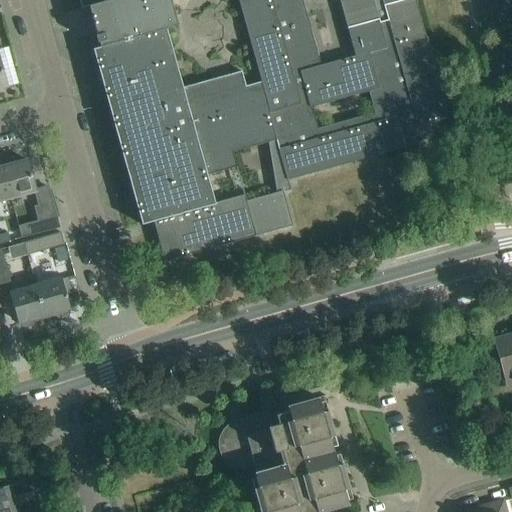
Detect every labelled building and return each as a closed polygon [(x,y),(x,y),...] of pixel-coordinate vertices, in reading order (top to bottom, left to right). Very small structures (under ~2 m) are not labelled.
[(79,0),(81,8),(88,6),(89,10),(90,9),(94,26),(96,33),(100,47),(93,49),(103,85),(142,224),(142,225),(154,221),(156,229),(165,261),(255,236),(293,226),(289,212),(284,192),(292,189),(289,179),(327,169),(335,167),(404,147),(404,145),(432,137),(428,124),(448,118),(426,37),(415,0),(79,0)] [(27,160),(3,166),(11,198),(36,191),(27,160)] [(3,166),(0,167),(0,200),(11,198),(3,166)] [(37,222),(19,227),(22,238),(59,227),(49,188),(38,191),(45,220),(37,222)] [(16,218),(13,205),(6,207),(15,240),(22,238),(19,227),(16,218)] [(1,221),(0,221),(0,233),(4,232),(4,231),(8,230),(5,220),(1,221)] [(8,233),(0,235),(0,244),(11,242),(8,233)] [(60,233),(48,236),(23,243),(27,255),(51,248),(64,245),(60,233)] [(64,247),(55,249),(58,262),(67,260),(64,247)] [(0,286),(11,283),(2,249),(0,249),(0,286)] [(34,278),(33,279),(44,315),(54,312),(55,316),(58,318),(66,316),(68,312),(67,309),(68,308),(65,298),(68,297),(67,294),(71,293),(67,277),(60,279),(36,285),(34,278)] [(19,322),(21,322),(22,326),(25,328),(33,325),(35,322),(34,318),(44,315),(33,279),(23,281),(25,289),(11,292),(14,303),(19,322)] [(511,335),(496,340),(508,383),(511,381),(511,335)] [(372,373),(376,388),(434,372),(430,357),(372,373)] [(243,468),(254,464),(256,472),(254,472),(258,487),(253,489),(259,511),(325,511),(349,506),(345,490),(350,489),(342,464),(337,465),(329,438),(335,436),(328,411),(323,412),(318,397),(287,406),(288,410),(273,414),(273,412),(230,424),(222,432),(219,444),(222,456),(231,464),(243,468)] [(0,487),(0,509),(16,505),(36,500),(33,491),(14,496),(10,485),(0,487)] [(511,511),(508,500),(504,501),(503,500),(467,510),(467,511),(511,511)]
